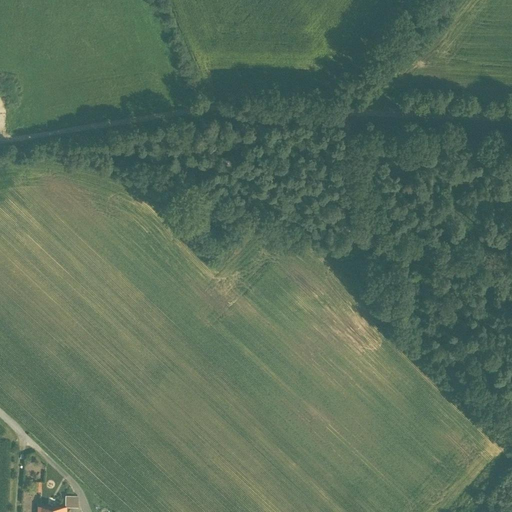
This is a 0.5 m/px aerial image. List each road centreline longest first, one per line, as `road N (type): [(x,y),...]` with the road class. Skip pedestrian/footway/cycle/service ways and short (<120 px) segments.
road 1 (unclassified): [(511,120),(232,111),(0,144)]
road 2 (track): [(351,113),(344,221),(359,244),(511,273)]
